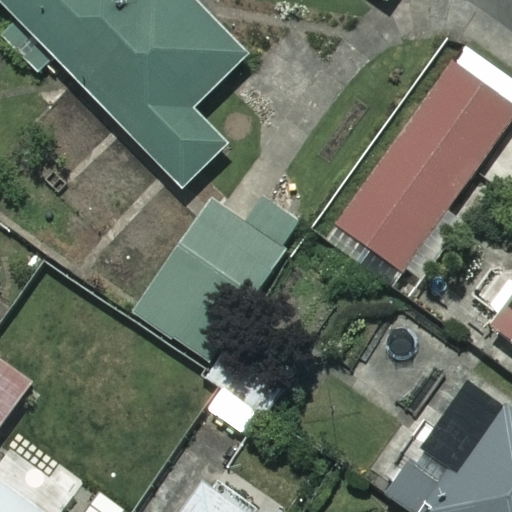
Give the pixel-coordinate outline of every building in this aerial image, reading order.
[(0,0),(0,12),(12,25),(0,36),(0,48),(34,82),(51,65),(181,196),(229,150),(194,114),(243,66),(177,0),(0,0)] [(391,0),(374,0),(385,8),(391,0)] [(511,116),(511,84),(457,46),(330,225),(400,275),(511,116)] [(308,238),(230,178),(129,309),(208,369),(308,238)] [(511,268),(503,265),(483,280),(481,305),(498,322),(486,339),(511,357),(511,268)] [(0,437),(35,389),(0,363),(0,437)] [(511,511),(511,420),(467,389),(415,464),(395,451),(373,482),(416,511),(511,511)] [(213,442),(172,412),(147,446),(187,476),(213,442)] [(178,511),(245,511),(201,480),(178,511)] [(0,511),(52,511),(28,494),(24,500),(0,483),(0,511)] [(126,511),(96,489),(78,511),(126,511)]
